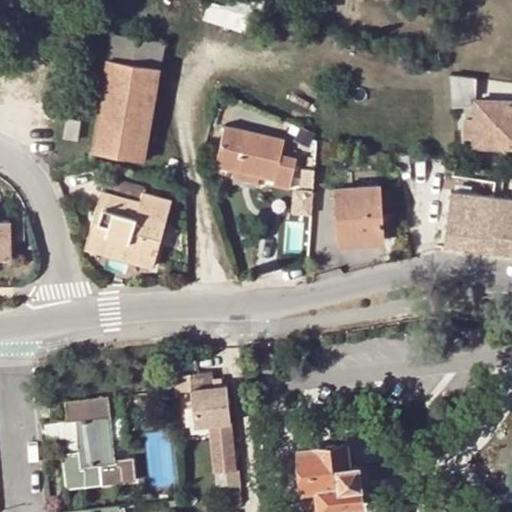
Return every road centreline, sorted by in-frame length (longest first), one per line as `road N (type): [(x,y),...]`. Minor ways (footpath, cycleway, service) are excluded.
road 1 (residential): [(511,275),(429,270),(240,303),(82,316)]
road 2 (residential): [(15,511),(6,327)]
road 3 (residential): [(0,159),(39,190),(82,316)]
